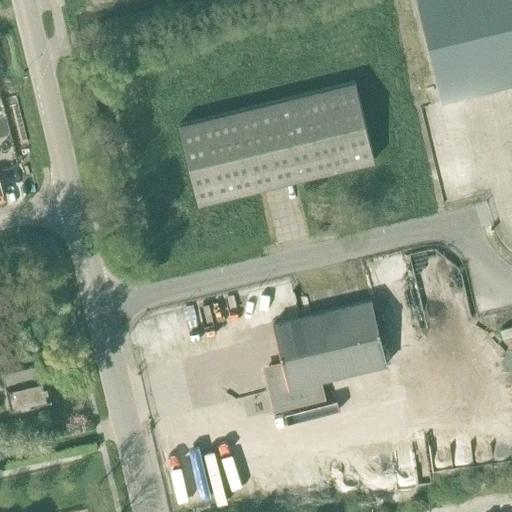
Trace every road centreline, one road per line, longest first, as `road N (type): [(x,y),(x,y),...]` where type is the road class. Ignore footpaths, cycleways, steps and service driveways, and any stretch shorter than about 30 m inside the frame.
road 1 (tertiary): [(146,511),(72,206)]
road 2 (tertiary): [(72,206),(22,0)]
